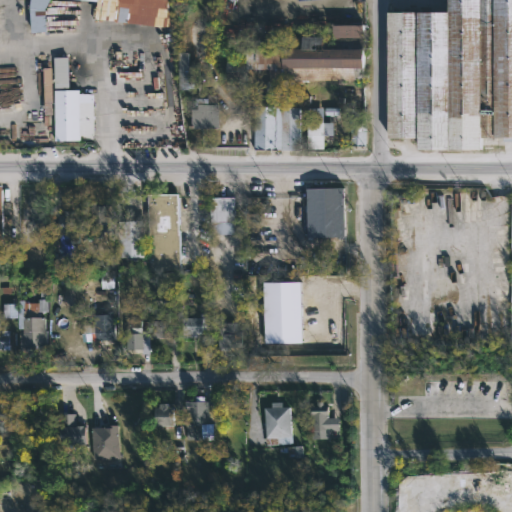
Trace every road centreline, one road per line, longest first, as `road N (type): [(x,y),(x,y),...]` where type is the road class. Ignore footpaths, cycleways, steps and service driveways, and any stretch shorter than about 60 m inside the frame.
road 1 (residential): [(511,374),(0,381)]
road 2 (tertiary): [(511,168),(0,165)]
road 3 (tertiary): [(376,511),(378,0)]
road 4 (residential): [(511,453),(376,457)]
